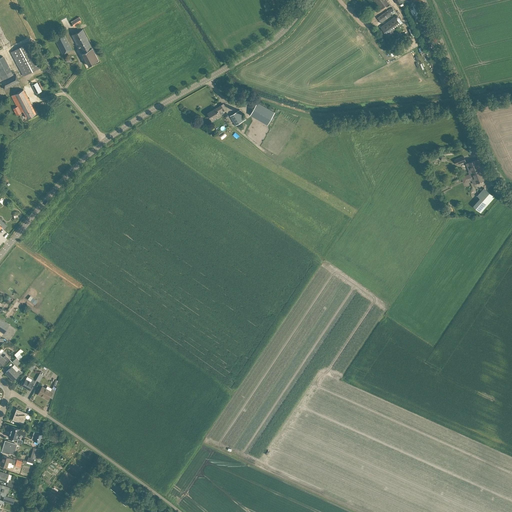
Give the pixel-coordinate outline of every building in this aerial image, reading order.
[(389,2),(386,0),(374,0),(381,9),(389,2)] [(377,17),(381,22),(395,11),(392,7),(377,17)] [(381,27),(387,35),(401,24),(395,16),(381,27)] [(82,22),(79,17),(71,22),(74,27),(82,22)] [(82,29),(72,35),(88,65),(98,60),(82,29)] [(54,37),(62,54),(71,49),(63,32),(54,37)] [(11,52),(23,76),(41,66),(29,43),(11,52)] [(14,73),(1,79),(0,79),(0,80),(4,89),(18,82),(14,73)] [(32,85),(36,94),(41,91),(37,82),(32,85)] [(12,95),(17,106),(13,108),(16,115),(23,111),(27,118),(36,113),(23,89),(12,95)] [(250,115),(268,125),(275,112),(257,102),(250,115)] [(223,110),(226,109),(223,104),(220,106),(217,108),(216,107),(208,112),(212,119),(220,114),(221,114),(224,112),(223,110)] [(231,115),(236,125),(246,119),(240,110),(231,115)] [(454,160),(456,164),(466,161),(464,156),(454,160)] [(469,172),(470,174),(482,169),(481,166),(478,159),(466,163),(470,172),(469,172)] [(470,174),(474,184),(486,179),(482,169),(470,174)] [(495,197),(484,188),(477,196),(480,198),(473,206),(481,212),(495,197)] [(0,330),(4,333),(9,325),(0,319),(0,330)] [(20,349),(14,354),(16,357),(20,354),(23,351),(20,349)] [(0,364),(4,360),(7,363),(10,359),(6,355),(3,357),(0,353),(0,364)] [(16,358),(12,362),(16,366),(20,362),(18,360),(16,358)] [(6,372),(10,376),(9,376),(13,380),(18,375),(22,372),(19,369),(16,371),(11,366),(6,372)] [(22,385),(29,389),(33,384),(35,381),(32,379),(31,381),(26,378),(22,385)] [(41,389),(38,393),(42,395),(44,396),(43,397),(48,399),(49,397),(53,399),(55,390),(52,388),(47,385),(46,388),(42,386),(41,389)] [(14,420),(22,423),(27,413),(16,409),(13,418),(15,418),(14,420)] [(24,436),(26,430),(12,426),(8,437),(16,439),(18,434),(24,436)] [(14,454),(17,444),(7,441),(6,442),(7,442),(6,444),(4,443),(2,451),(9,453),(14,454)] [(28,456),(27,461),(33,463),(37,448),(33,447),(30,457),(28,456)] [(14,463),(15,459),(3,455),(2,459),(0,464),(10,467),(11,462),(14,463)] [(10,479),(11,475),(0,471),(0,479),(6,481),(7,478),(9,478),(7,485),(12,486),(14,480),(10,479)] [(0,493),(2,494),(2,496),(4,496),(5,495),(6,495),(7,490),(8,490),(9,487),(5,485),(3,485),(0,483),(0,493)] [(4,496),(3,500),(4,501),(13,504),(15,498),(6,495),(5,495),(4,496)]
